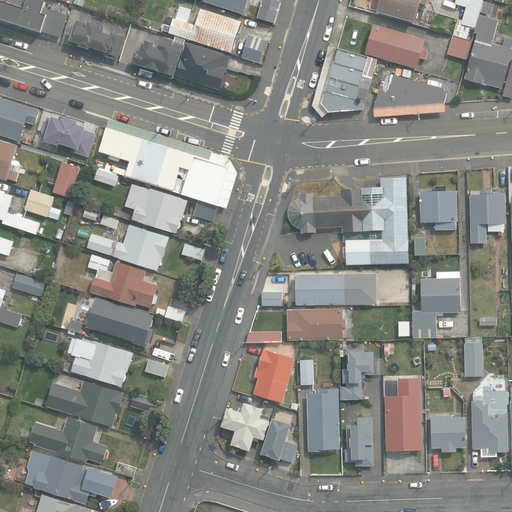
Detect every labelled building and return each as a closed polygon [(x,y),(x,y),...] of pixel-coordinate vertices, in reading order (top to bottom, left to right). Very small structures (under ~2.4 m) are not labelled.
[(3,0),(0,10),(0,18),(44,33),(44,32),(63,38),(70,15),(47,8),(49,1),(46,0),(7,0),(7,1),(3,0)] [(204,0),(206,1),(205,2),(246,14),(250,0),(204,0)] [(283,2),(277,0),(264,0),(259,18),(276,23),(283,2)] [(380,0),(377,13),(416,24),(422,3),(427,5),(428,0),(380,0)] [(465,79),(503,89),(511,56),(511,39),(505,37),(503,46),(492,43),(499,21),(480,15),(481,12),(491,15),(494,5),(484,2),(484,0),(457,0),(456,4),(467,8),(462,24),(476,28),(475,33),(477,34),(465,79)] [(163,30),(232,53),(239,33),(240,34),(244,23),(242,22),(202,9),(196,26),(174,19),(171,26),(165,24),(163,30)] [(109,58),(118,61),(126,37),(112,32),(111,34),(103,32),(105,27),(102,22),(93,19),(87,22),(77,20),(70,41),(80,44),(80,47),(90,50),(91,48),(110,54),(109,58)] [(366,54),(417,69),(421,58),(427,60),(429,52),(423,50),(426,40),(374,24),(366,54)] [(261,64),(268,41),(249,35),(242,58),(261,64)] [(448,54),(467,59),(472,41),(453,36),(448,54)] [(137,65),(175,77),(185,46),(175,42),(175,41),(165,38),(162,49),(155,46),(155,44),(147,41),(146,44),(143,43),(140,54),(138,53),(135,63),(137,64),(137,65)] [(177,76),(220,90),(230,57),(225,55),(226,55),(187,42),(177,76)] [(322,103),(330,113),(364,110),(373,78),(368,77),(374,59),(338,49),(322,103)] [(511,64),(503,96),(511,98),(511,64)] [(410,79),(412,71),(404,69),(402,76),(410,79)] [(383,78),(375,109),(445,103),(447,96),(443,88),(391,76),(383,78)] [(40,109),(0,96),(0,134),(20,141),(26,121),(35,124),(40,109)] [(79,122),(61,116),(60,120),(53,117),(52,119),(48,117),(42,134),(47,136),(45,141),(60,146),(60,144),(76,149),(75,153),(89,157),(96,134),(86,130),(86,127),(78,125),(79,122)] [(183,194),(220,206),(231,172),(228,165),(158,143),(108,128),(100,152),(131,161),(128,171),(111,165),(110,169),(114,170),(113,172),(174,191),(181,167),(190,170),(183,194)] [(18,145),(0,139),(0,177),(7,180),(8,177),(17,180),(21,165),(19,161),(13,159),(18,145)] [(54,192),(72,198),(81,168),(63,162),(54,192)] [(95,179),(116,186),(120,176),(99,169),(95,179)] [(346,242),(347,265),(409,264),(407,178),(381,179),(381,188),(341,190),(341,196),(314,197),(314,193),(300,194),(300,199),(295,201),(290,206),(289,209),(289,213),(290,218),(292,223),(297,227),(302,228),(302,233),(317,233),(317,228),(343,227),(343,233),(344,233),(344,242),(346,242)] [(35,180),(32,189),(40,192),(42,183),(43,182),(35,180)] [(52,186),(42,183),(40,192),(50,195),(52,186)] [(179,235),(190,200),(133,183),(125,206),(136,209),(132,221),(179,235)] [(436,222),(436,230),(457,230),(457,222),(459,222),(458,191),(447,191),(447,186),(435,186),(435,192),(421,192),(422,223),(436,222)] [(470,195),(471,243),(488,243),(487,230),(499,230),(499,235),(503,235),(503,230),(505,230),(505,223),(507,223),(506,192),(502,192),(500,192),(498,191),(496,191),(494,192),(493,193),(492,193),(492,190),(490,190),(490,187),(484,187),(484,190),(480,190),(480,191),(471,191),(471,195),(470,195)] [(3,223),(37,234),(41,222),(23,216),(24,214),(17,212),(17,215),(8,212),(13,195),(5,193),(6,191),(0,188),(0,218),(4,220),(3,223)] [(32,189),(31,189),(25,209),(49,217),(55,197),(50,195),(40,192),(32,189)] [(214,222),(219,206),(199,200),(194,216),(214,222)] [(84,217),(97,221),(99,214),(86,210),(84,217)] [(102,224),(117,229),(120,220),(105,215),(102,224)] [(115,257),(159,271),(163,257),(164,258),(171,237),(131,224),(125,244),(119,242),(115,257)] [(89,248),(110,255),(114,241),(93,234),(89,248)] [(0,252),(10,255),(14,241),(0,236),(0,252)] [(415,239),(416,255),(426,255),(426,238),(415,239)] [(183,255),(202,261),(205,250),(186,244),(183,255)] [(89,268),(107,274),(111,261),(94,255),(89,268)] [(138,303),(152,308),(159,285),(145,280),(148,270),(118,261),(111,282),(96,277),(92,292),(137,306),(138,303)] [(42,277),(44,270),(36,268),(34,275),(42,277)] [(46,281),(17,272),(12,287),(41,296),(46,281)] [(413,312),(414,338),(438,337),(437,316),(444,316),(444,313),(462,312),(461,276),(456,272),(437,272),(437,278),(421,279),(422,312),(413,312)] [(297,275),(297,305),(350,304),(350,303),(362,303),(362,290),(350,290),(350,274),(297,275)] [(263,292),(263,306),(283,305),(283,292),(263,292)] [(148,348),(154,329),(151,328),(155,315),(97,298),(88,327),(133,341),(132,343),(148,348)] [(23,314),(0,306),(0,320),(19,327),(23,314)] [(166,317),(183,322),(186,311),(169,306),(166,317)] [(288,310),(289,340),(344,339),(344,327),(347,327),(347,318),(346,318),(346,315),(344,315),(344,309),(288,310)] [(80,332),(83,323),(72,319),(70,329),(80,332)] [(399,322),(400,336),(410,336),(410,321),(399,322)] [(251,331),(247,343),(282,342),(282,331),(251,331)] [(68,341),(80,344),(82,336),(71,332),(68,341)] [(464,344),(465,377),(485,377),(484,343),(482,343),(482,338),(465,338),(466,344),(464,344)] [(123,387),(134,353),(95,340),(89,359),(77,356),(72,371),(123,387)] [(385,354),(395,354),(395,343),(385,343),(385,354)] [(285,393),(295,358),(263,349),(255,378),(257,378),(253,394),(283,403),(284,399),(289,400),(291,395),(285,393)] [(341,386),(341,400),(363,399),(363,379),(367,379),(367,375),(375,375),(374,351),(365,352),(365,350),(348,350),(348,363),(349,363),(349,369),(343,369),(344,383),(347,383),(347,386),(341,386)] [(301,360),(302,385),(314,384),(314,359),(301,360)] [(147,371),(165,377),(169,366),(150,360),(147,371)] [(387,451),(423,450),(421,378),(398,378),(398,395),(385,396),(387,451)] [(126,393),(85,380),(81,391),(54,382),(47,406),(113,427),(118,413),(119,414),(126,393)] [(493,390),(492,385),(483,386),(483,387),(481,387),(476,389),(474,393),(474,396),(473,396),(473,401),(472,401),(473,450),(481,449),(481,457),(497,456),(497,452),(509,452),(507,390),(493,390)] [(131,406),(155,413),(159,400),(135,392),(131,406)] [(308,393),(309,452),(323,452),(323,449),(341,449),(339,400),(324,401),(324,393),(308,393)] [(255,438),(264,440),(270,421),(269,420),(270,417),(262,414),(264,408),(245,402),(242,412),(229,407),(222,427),(236,431),(231,446),(250,452),(255,438)] [(443,448),(443,452),(457,451),(457,447),(468,447),(467,416),(453,417),(453,414),(431,415),(432,448),(443,448)] [(89,458),(103,463),(105,459),(107,459),(110,452),(108,449),(109,446),(94,441),(99,426),(68,416),(64,430),(36,421),(30,441),(35,443),(35,445),(88,461),(89,458)] [(286,441),(292,423),(274,417),(262,454),(277,459),(276,461),(282,463),(284,460),(292,462),(298,445),(286,441)] [(355,462),(356,466),(375,466),(374,417),(358,418),(358,424),(347,424),(348,448),(346,448),(346,462),(355,462)] [(34,489),(88,504),(91,491),(113,497),(119,476),(85,467),(85,466),(33,450),(29,466),(30,471),(27,483),(35,486),(34,489)] [(116,472),(134,478),(137,468),(119,462),(116,472)] [(101,511),(43,494),(37,511),(35,511),(24,509),(23,511),(101,511)]
